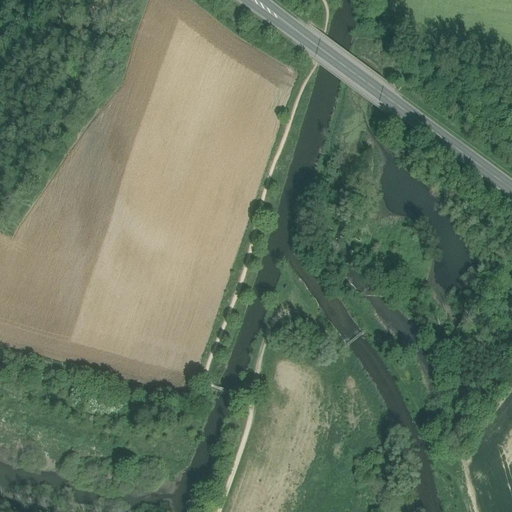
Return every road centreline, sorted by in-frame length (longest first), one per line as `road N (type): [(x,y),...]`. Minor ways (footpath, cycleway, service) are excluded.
road 1 (primary): [(252,0),(511,190)]
road 2 (track): [(345,345),(335,346),(286,277),(254,374),(255,407)]
road 3 (track): [(359,511),(333,367)]
